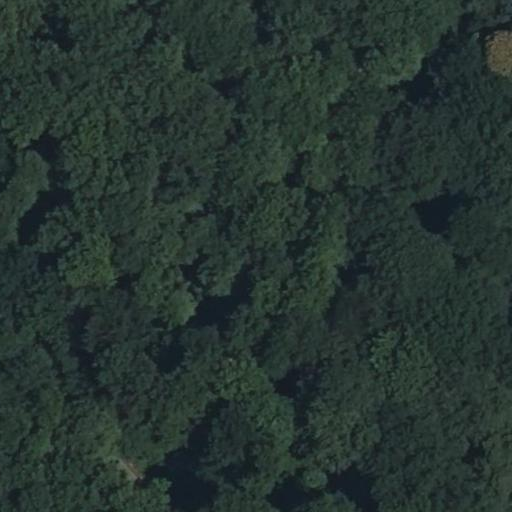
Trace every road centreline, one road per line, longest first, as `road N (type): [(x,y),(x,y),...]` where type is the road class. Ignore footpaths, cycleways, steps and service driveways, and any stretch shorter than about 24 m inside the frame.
road 1 (track): [(405,511),(438,173)]
road 2 (residential): [(175,511),(0,312)]
road 3 (track): [(486,0),(438,173)]
